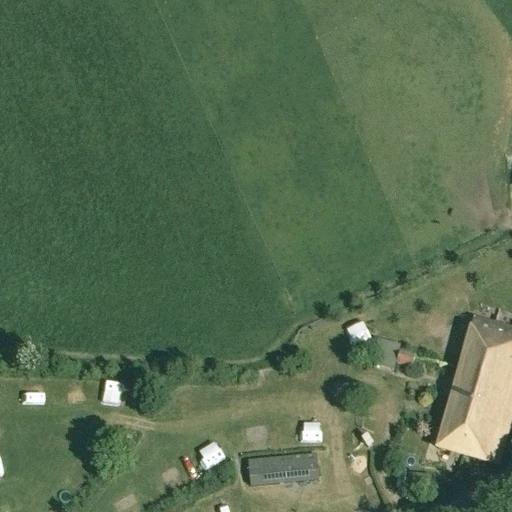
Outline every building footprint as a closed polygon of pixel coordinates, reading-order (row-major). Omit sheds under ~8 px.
[(511,414),(511,328),(477,319),(440,448),(498,464),(511,414)] [(351,343),(354,363),(373,360),(369,340),(351,343)] [(401,352),(383,348),(376,365),(394,371),(397,364),(412,369),(417,357),(401,352)] [(69,386),(70,407),(89,406),(88,385),(69,386)] [(122,410),(142,416),(145,402),(125,397),(122,410)] [(328,453),(324,430),(307,434),(311,456),(328,453)] [(250,462),(252,488),(319,483),(317,457),(250,462)]
